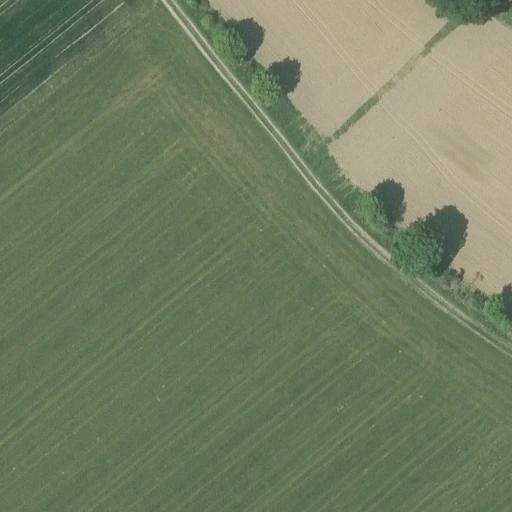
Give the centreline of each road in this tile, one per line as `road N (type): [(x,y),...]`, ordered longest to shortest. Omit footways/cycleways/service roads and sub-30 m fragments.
road 1 (track): [(511,350),(358,234),(161,0)]
road 2 (track): [(300,161),(480,0)]
